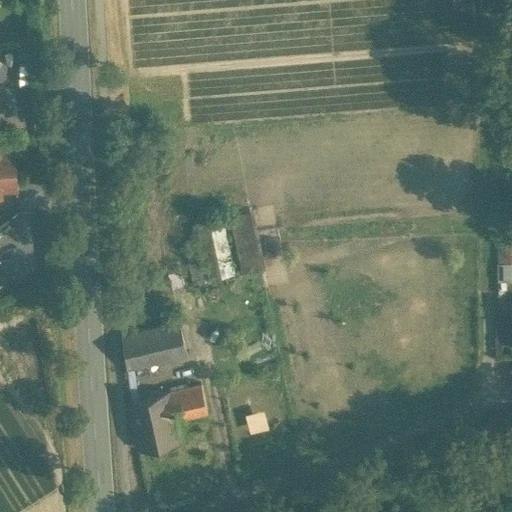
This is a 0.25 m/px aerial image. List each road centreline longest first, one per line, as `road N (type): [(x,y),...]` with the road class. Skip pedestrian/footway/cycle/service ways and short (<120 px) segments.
road 1 (secondary): [(65,0),(104,511)]
road 2 (track): [(511,401),(217,511)]
road 3 (track): [(224,509),(227,479),(209,365)]
